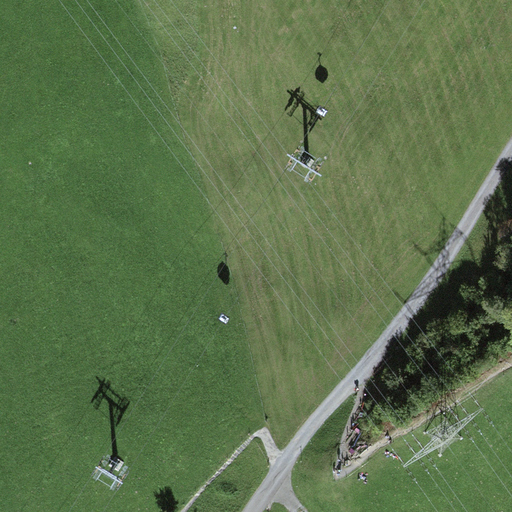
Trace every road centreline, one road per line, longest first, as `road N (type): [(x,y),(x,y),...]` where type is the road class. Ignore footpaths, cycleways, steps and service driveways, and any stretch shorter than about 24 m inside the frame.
road 1 (track): [(511,154),(430,285),(369,363)]
road 2 (track): [(369,363),(280,470)]
